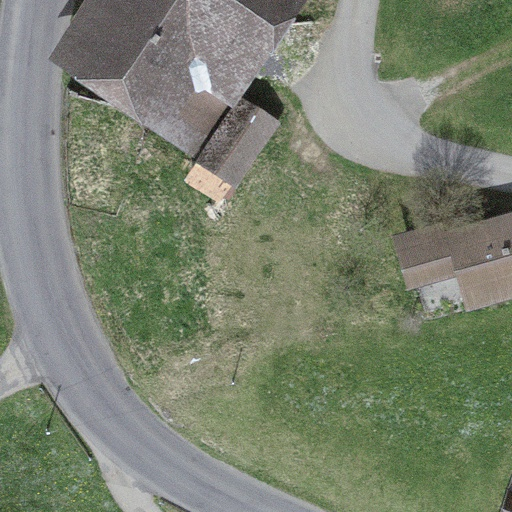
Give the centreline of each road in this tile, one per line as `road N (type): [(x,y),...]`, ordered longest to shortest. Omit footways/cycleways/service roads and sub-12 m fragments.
road 1 (tertiary): [(33,0),(23,193),(42,289),(65,351),(144,451),(250,511)]
road 2 (track): [(511,175),(414,148),(362,111),(352,53),(361,0)]
